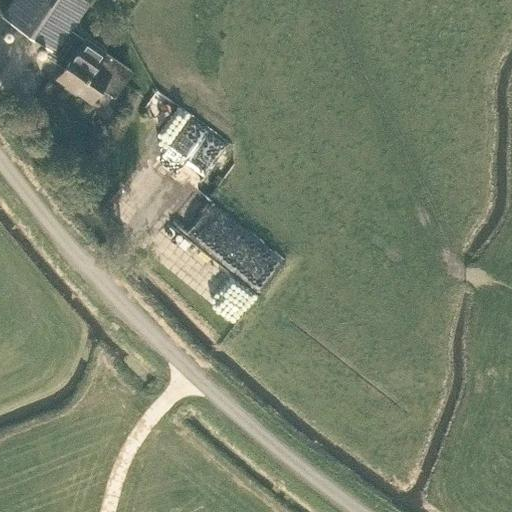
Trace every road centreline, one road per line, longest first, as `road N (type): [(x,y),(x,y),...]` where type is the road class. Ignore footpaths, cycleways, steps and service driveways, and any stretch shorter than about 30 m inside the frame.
road 1 (unclassified): [(360,511),(230,408),(131,313),(0,158)]
road 2 (track): [(131,313),(75,420),(52,511)]
